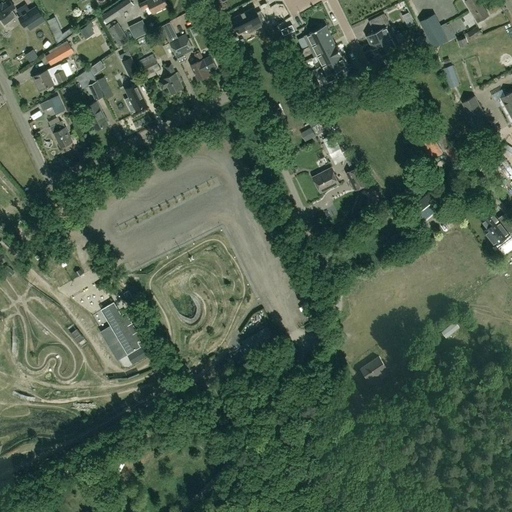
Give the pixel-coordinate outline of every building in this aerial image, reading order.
[(5,0),(3,2),(1,0),(0,0),(0,19),(4,25),(13,19),(12,19),(16,16),(12,10),(15,8),(9,0),(5,0)] [(124,0),(102,15),(107,23),(134,5),(130,0),(124,0)] [(141,10),(149,6),(153,13),(168,5),(165,0),(146,0),(139,4),(141,10)] [(489,15),(479,0),(466,0),(465,1),(477,22),(489,15)] [(386,2),(346,14),(350,26),(357,24),(360,33),(382,26),(379,17),(389,14),(386,2)] [(494,3),(488,7),(492,13),(498,10),(494,3)] [(36,6),(18,17),(24,27),(42,15),(36,6)] [(253,7),(232,18),(239,32),(246,29),(248,33),(249,33),(249,32),(266,23),(260,12),(261,11),(260,10),(256,13),(253,7)] [(433,47),(447,40),(448,40),(440,25),(435,14),(421,21),(420,22),(433,47)] [(129,40),(117,22),(108,28),(120,46),(129,40)] [(162,26),(169,41),(177,38),(170,22),(162,26)] [(296,22),(285,28),(287,34),(299,28),(296,22)] [(444,22),(440,25),(448,39),(455,36),(448,23),(445,24),(444,22)] [(94,32),(87,23),(79,29),(85,38),(94,32)] [(472,39),(482,33),(475,23),(468,27),(470,31),(467,33),(472,39)] [(307,34),(312,45),(331,35),(326,25),(307,34)] [(385,25),(365,35),(371,46),(391,36),(385,25)] [(132,32),(134,38),(147,32),(144,26),(132,32)] [(169,41),(170,42),(176,55),(177,57),(194,49),(186,33),(177,38),(169,41)] [(312,45),(317,55),(336,45),(331,35),(312,45)] [(391,36),(371,46),(376,57),(396,46),(391,36)] [(51,65),(74,52),(67,40),(49,51),(50,53),(45,56),(51,65)] [(342,55),(337,45),(336,45),(317,55),(323,65),(341,56),(342,55)] [(25,55),(29,61),(37,57),(33,50),(25,55)] [(200,51),(194,54),(198,62),(191,65),(198,80),(209,74),(208,70),(217,66),(211,53),(203,57),(200,51)] [(299,51),(292,54),(295,60),(302,56),(299,51)] [(153,54),(138,61),(141,67),(139,68),(141,73),(144,72),(146,76),(160,69),(153,54)] [(129,56),(120,60),(128,77),(138,72),(129,56)] [(323,65),(328,76),(347,66),(341,56),(323,65)] [(395,86),(409,80),(403,68),(404,68),(401,62),(389,68),(392,74),(397,71),(397,72),(390,75),(395,86)] [(165,66),(169,76),(159,81),(162,88),(168,86),(171,93),(183,87),(180,81),(182,80),(178,72),(175,73),(171,63),(165,66)] [(61,64),(41,72),(32,76),(39,91),(67,78),(64,70),(63,70),(61,64)] [(459,84),(452,65),(442,69),(449,88),(459,84)] [(304,68),(297,71),(300,76),(307,73),(304,68)] [(124,92),(114,70),(104,75),(114,96),(124,92)] [(105,98),(113,95),(104,77),(96,80),(104,96),(105,98)] [(128,81),(133,93),(128,96),(135,110),(147,104),(140,90),(134,78),(128,81)] [(88,84),(95,100),(104,96),(96,80),(88,84)] [(511,91),(501,98),(511,118),(511,91)] [(51,99),(40,104),(43,111),(53,106),(56,113),(64,110),(58,95),(50,98),(51,99)] [(485,113),(475,95),(462,103),(472,120),(485,113)] [(89,127),(94,124),(96,129),(108,124),(101,109),(98,104),(92,106),(95,112),(84,117),(89,127)] [(38,110),(29,115),(32,121),(41,116),(38,110)] [(53,133),(54,133),(61,146),(72,141),(62,120),(50,126),(53,133)] [(488,139),(498,137),(495,120),(485,121),(488,139)] [(310,127),(301,132),(305,140),(315,135),(310,127)] [(431,134),(419,141),(430,159),(442,152),(431,134)] [(438,138),(456,167),(464,162),(461,157),(465,154),(461,146),(464,144),(461,139),(451,145),(445,134),(438,138)] [(325,142),(335,164),(346,159),(345,157),(349,155),(345,145),(340,148),(335,137),(325,142)] [(507,154),(511,147),(504,142),(500,149),(507,154)] [(346,172),(355,190),(369,183),(360,165),(346,172)] [(331,167),(312,177),(320,192),(339,182),(331,167)] [(172,172),(159,177),(169,203),(182,198),(172,172)] [(432,191),(413,207),(423,217),(441,201),(432,191)] [(487,226),(483,229),(498,247),(511,237),(508,234),(511,230),(511,223),(511,224),(503,214),(498,218),(492,212),(482,219),(487,226)] [(10,264),(4,268),(11,276),(16,272),(10,264)] [(134,300),(128,290),(123,293),(129,303),(134,300)] [(83,295),(90,307),(94,304),(88,293),(83,295)] [(142,339),(126,312),(121,314),(114,301),(101,309),(128,354),(140,346),(138,342),(142,339)] [(447,337),(460,327),(455,321),(442,331),(447,337)] [(431,354),(437,366),(444,362),(437,350),(431,354)] [(389,371),(387,369),(388,368),(380,356),(361,368),(369,381),(379,374),(382,379),(389,375),(387,372),(389,371)] [(398,376),(383,386),(387,391),(402,381),(398,376)]
